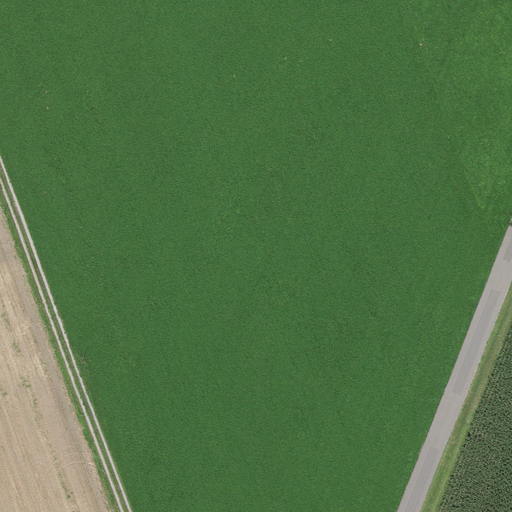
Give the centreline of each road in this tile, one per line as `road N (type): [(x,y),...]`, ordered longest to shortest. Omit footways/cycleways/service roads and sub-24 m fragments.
road 1 (track): [(127,511),(0,160)]
road 2 (unclassified): [(511,259),(411,511)]
